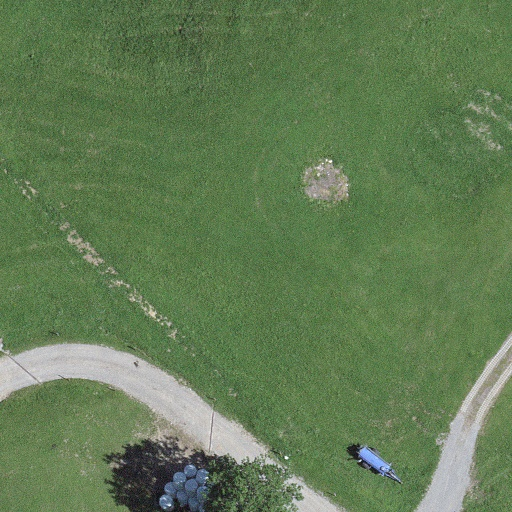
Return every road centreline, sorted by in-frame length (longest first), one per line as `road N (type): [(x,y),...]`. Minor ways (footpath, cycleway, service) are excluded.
road 1 (track): [(0,382),(40,366),(114,365),(306,511)]
road 2 (track): [(511,358),(485,389),(432,511)]
